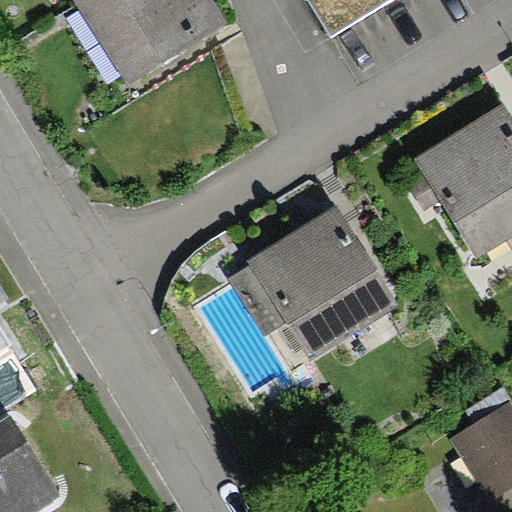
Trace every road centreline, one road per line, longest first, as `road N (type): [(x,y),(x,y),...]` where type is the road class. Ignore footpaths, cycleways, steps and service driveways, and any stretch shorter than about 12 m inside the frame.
road 1 (residential): [(72,293),(332,127)]
road 2 (residential): [(72,293),(211,511)]
road 3 (residential): [(332,127),(511,15)]
road 4 (residential): [(262,0),(332,127)]
road 5 (residential): [(0,170),(72,293)]
